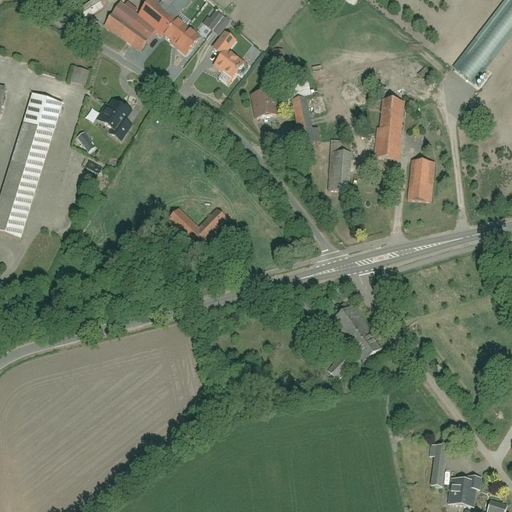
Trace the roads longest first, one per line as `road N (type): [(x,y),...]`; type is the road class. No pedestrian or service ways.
road 1 (unclassified): [(26,0),(244,142),(344,267)]
road 2 (tertiary): [(344,267),(39,345),(0,363)]
road 3 (unclassified): [(344,267),(511,486)]
road 4 (tertiary): [(511,227),(344,267)]
